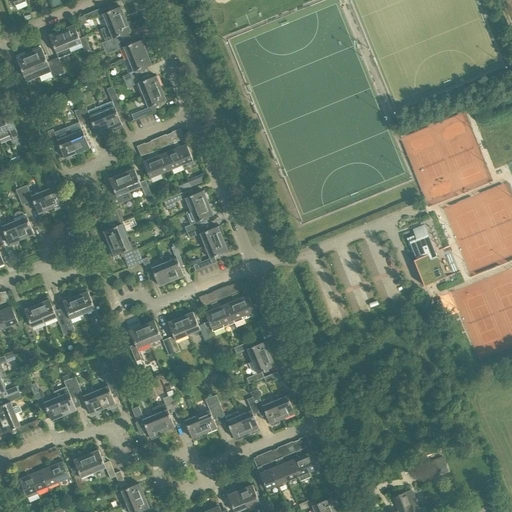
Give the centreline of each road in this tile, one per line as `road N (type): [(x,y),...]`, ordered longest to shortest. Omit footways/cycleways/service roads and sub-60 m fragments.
road 1 (residential): [(254,269),(417,211)]
road 2 (residential): [(318,425),(254,269)]
road 3 (residential): [(254,269),(191,117)]
road 4 (residential): [(75,183),(123,142),(191,117)]
road 5 (residential): [(135,296),(142,308),(254,269)]
road 6 (residential): [(198,473),(318,425)]
road 7 (residential): [(191,117),(143,0)]
